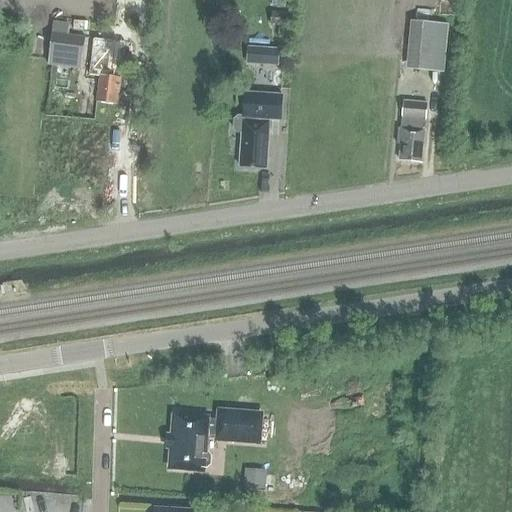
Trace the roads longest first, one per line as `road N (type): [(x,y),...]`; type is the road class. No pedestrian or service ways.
road 1 (unclassified): [(0,252),(511,175)]
road 2 (unclassified): [(96,351),(511,287)]
road 3 (residential): [(101,511),(96,351)]
